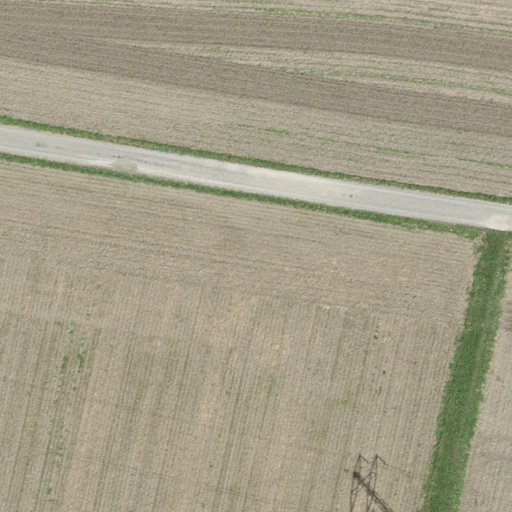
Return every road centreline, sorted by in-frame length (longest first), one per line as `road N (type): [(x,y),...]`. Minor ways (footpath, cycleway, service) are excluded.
road 1 (track): [(0,132),(511,215)]
road 2 (track): [(511,245),(449,511)]
